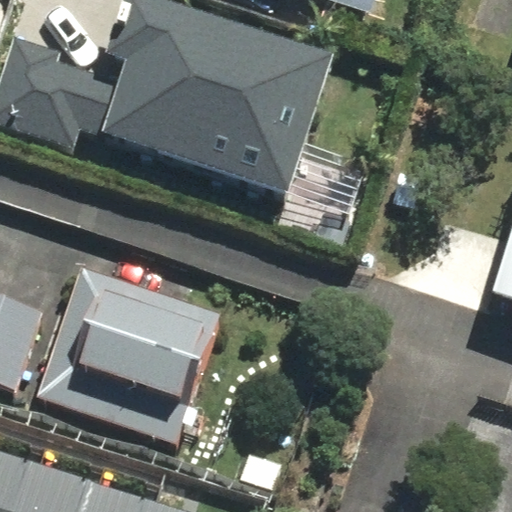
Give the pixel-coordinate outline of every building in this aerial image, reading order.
[(267,0),(360,29),(368,0),(267,0)] [(314,81),(115,17),(93,87),(110,92),(84,172),(267,231),(314,81)] [(61,67),(5,47),(0,60),(0,142),(60,164),(80,110),(50,99),(61,67)] [(511,196),(469,322),(511,336),(511,196)] [(213,333),(69,283),(23,415),(168,465),(213,333)] [(35,327),(0,312),(0,411),(1,411),(35,327)] [(265,511),(281,475),(240,458),(224,495),(264,511),(265,511)]
